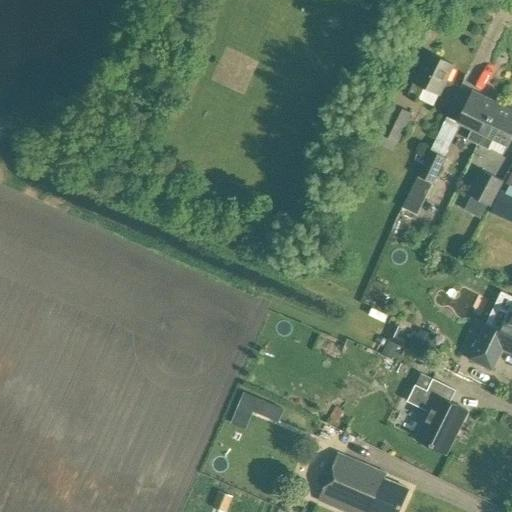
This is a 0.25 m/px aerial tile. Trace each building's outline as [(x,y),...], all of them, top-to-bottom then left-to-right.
[(430,55),(411,96),(420,100),(424,90),(440,97),(454,65),(430,55)] [(476,146),(496,102),(470,91),(456,120),(471,127),(465,141),(467,142),(476,146)] [(511,142),(511,109),(496,102),(476,146),(486,151),(488,148),(492,140),(507,147),(509,148),(511,142)] [(399,144),(413,115),(396,107),(382,135),(399,144)] [(433,186),(446,159),(445,158),(431,151),(403,209),(417,216),(432,185),(433,186)] [(487,207),(499,182),(481,173),(469,197),(487,207)] [(511,197),(501,192),(492,214),(511,223),(511,197)] [(511,315),(509,314),(500,333),(484,325),(468,359),(491,371),(501,350),(511,355),(511,315)] [(398,337),(401,329),(394,326),(388,340),(402,347),(406,341),(398,337)] [(414,333),(408,347),(433,359),(440,345),(434,342),(436,338),(421,331),(419,335),(414,333)] [(385,386),(394,368),(382,362),(374,380),(385,386)] [(456,391),(434,380),(422,374),(416,386),(408,404),(428,413),(415,440),(446,456),(467,412),(450,403),(456,391)] [(400,511),(409,492),(385,482),(387,476),(339,455),(319,501),(345,511),(400,511)]
